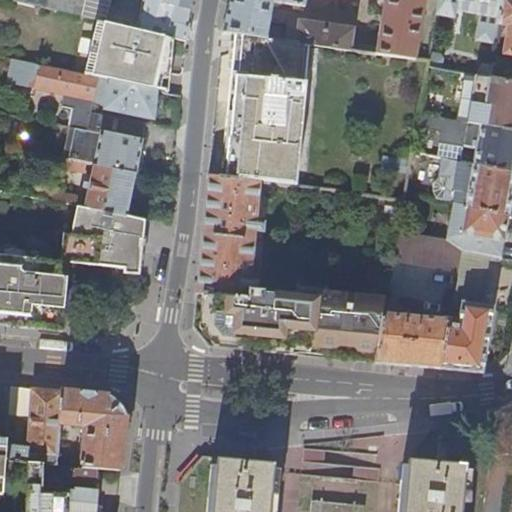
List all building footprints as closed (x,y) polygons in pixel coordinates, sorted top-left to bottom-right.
[(109,0),(13,0),(98,19),(104,21),(109,0)] [(192,5),(192,0),(142,0),(140,9),(141,9),(137,29),(186,40),(192,5)] [(230,0),(222,31),(234,33),(266,38),(273,1),(304,7),(305,0),(230,0)] [(424,0),(383,0),(375,47),(375,54),(414,60),(424,0)] [(498,18),(501,0),(438,0),(436,14),(454,18),(455,10),(480,14),(498,18)] [(511,0),(501,0),(498,18),(497,24),(507,26),(503,54),(511,55),(511,0)] [(498,18),(480,14),(476,39),(495,42),(497,24),(498,18)] [(289,18),(285,41),(294,42),(298,19),(289,18)] [(185,45),(186,40),(137,29),(104,21),(98,19),(85,76),(156,91),(169,94),(169,92),(170,74),(173,42),(185,45)] [(294,42),(310,45),(351,51),(352,43),(353,38),(354,27),(298,19),(294,42)] [(232,54),(221,177),(260,181),(296,185),(310,45),(294,42),(285,41),(266,38),(234,33),(232,54)] [(352,43),(351,51),(375,54),(375,47),(352,43)] [(155,106),(156,91),(85,76),(13,60),(8,82),(64,94),(92,101),(104,106),(104,109),(153,120),(155,106)] [(489,78),(501,80),(504,66),(492,63),(491,69),(489,78)] [(427,66),(418,114),(434,117),(437,117),(446,70),(427,66)] [(479,76),(489,78),(491,69),(483,67),(480,70),(479,76)] [(468,123),(511,130),(511,82),(501,80),(489,78),(479,76),(477,76),(468,123)] [(86,130),(89,113),(92,101),(64,94),(61,106),(72,108),(68,128),(86,131),(86,130)] [(101,131),(142,139),(144,124),(89,113),(86,130),(101,133),(101,131)] [(474,164),(511,170),(511,130),(468,123),(437,117),(434,117),(432,127),(442,129),(441,140),(476,146),(474,164)] [(62,158),(135,172),(142,139),(101,131),(101,133),(86,130),(86,131),(68,128),(62,158)] [(127,215),(135,172),(62,158),(41,155),(39,164),(92,174),(86,199),(40,189),(38,197),(77,205),(127,215)] [(453,202),(510,213),(511,198),(511,170),(474,164),(457,160),(452,189),(455,190),(453,202)] [(221,177),(209,175),(207,203),(200,272),(197,304),(195,327),(210,346),(238,349),(347,360),(375,363),(384,313),(386,304),(358,301),(358,299),(343,297),(343,299),(342,305),(280,298),(280,292),(258,289),(259,281),(251,280),(255,231),(263,232),(264,222),(256,221),(260,181),(221,177)] [(505,242),(510,213),(453,202),(450,214),(465,217),(462,234),(472,236),(505,242)] [(142,244),(145,218),(127,215),(77,205),(74,233),(64,232),(61,261),(70,261),(125,266),(125,272),(139,273),(142,244)] [(398,231),(393,260),(459,272),(463,251),(445,239),(398,231)] [(491,256),(502,258),(505,242),(472,236),(469,252),(491,256)] [(456,289),(483,294),(491,256),(469,252),(463,251),(459,272),(456,286),(456,289)] [(0,325),(20,328),(63,332),(63,331),(67,291),(70,261),(61,261),(0,254),(0,325)] [(447,301),(454,302),(456,289),(456,286),(452,285),(449,287),(447,301)] [(463,304),(481,306),(483,294),(456,289),(454,302),(463,304)] [(343,299),(280,292),(280,298),(342,305),(343,299)] [(449,325),(441,369),(462,371),(483,374),(485,361),(493,308),(481,306),(463,304),(459,327),(449,325)] [(384,313),(375,363),(409,366),(441,369),(449,325),(450,320),(384,313)] [(34,389),(11,387),(9,416),(30,418),(27,448),(5,446),(5,453),(4,461),(28,463),(42,465),(54,466),(57,425),(84,428),(81,463),(73,463),(73,461),(67,460),(67,467),(99,469),(120,471),(123,434),(125,417),(117,407),(109,397),(59,392),(34,389)] [(275,466),(200,459),(179,484),(176,511),(271,511),(275,474),(275,466)] [(403,511),(462,511),(467,466),(409,460),(406,484),(403,511)] [(26,511),(65,511),(66,493),(41,493),(42,465),(28,463),(26,511)] [(95,511),(99,469),(67,467),(66,493),(65,511),(95,511)]
